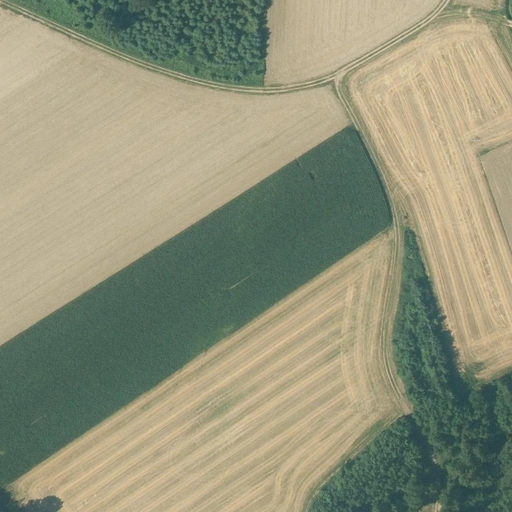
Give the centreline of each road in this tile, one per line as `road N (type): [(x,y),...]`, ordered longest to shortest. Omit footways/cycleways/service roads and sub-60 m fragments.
road 1 (track): [(0,0),(172,74),(247,89),(330,79),(446,0)]
road 2 (track): [(436,511),(433,466),(389,372),(400,270),(388,190),(330,79)]
